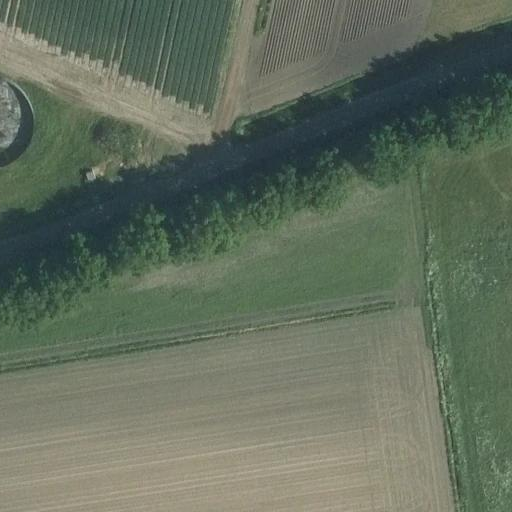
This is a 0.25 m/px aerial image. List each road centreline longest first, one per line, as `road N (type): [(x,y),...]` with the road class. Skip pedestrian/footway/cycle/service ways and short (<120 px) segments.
road 1 (unclassified): [(0,252),(400,90),(511,53)]
road 2 (track): [(235,158),(268,0)]
